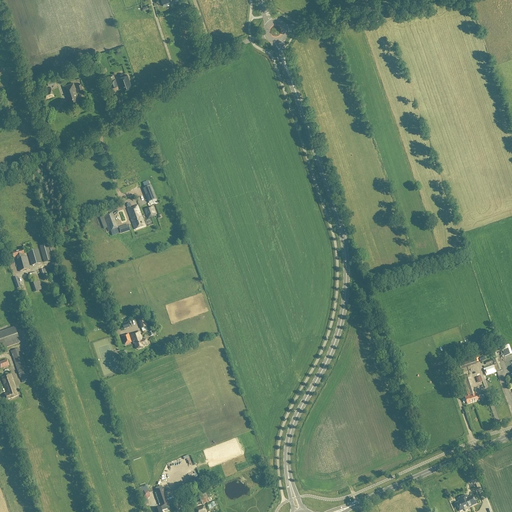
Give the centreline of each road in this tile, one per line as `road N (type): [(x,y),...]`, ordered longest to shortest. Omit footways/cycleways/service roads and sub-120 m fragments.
road 1 (tertiary): [(297,511),(286,441),(334,340),(345,261),(334,205),(276,42)]
road 2 (unclassified): [(0,175),(57,157),(180,71),(265,35)]
road 3 (secondary): [(338,511),(511,435)]
road 4 (unclassified): [(285,30),(415,0)]
